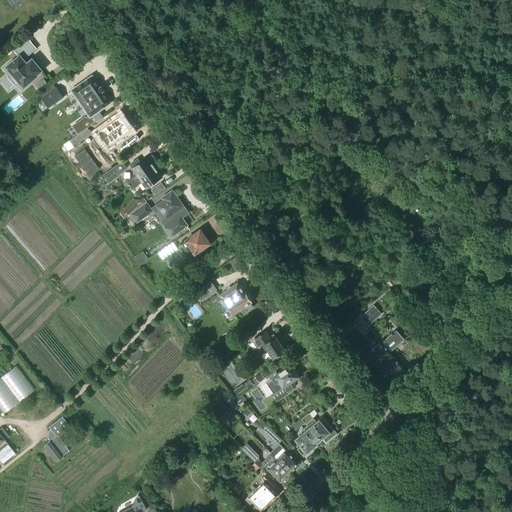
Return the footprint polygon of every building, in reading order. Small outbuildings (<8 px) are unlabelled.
[(57,1),(48,8),(52,13),(61,5),(57,1)] [(20,56),(8,67),(12,73),(10,75),(17,84),(20,82),(24,87),(37,76),(36,75),(42,71),(33,60),(27,65),(23,60),(36,49),(27,39),(16,47),(23,55),(21,57),(20,56)] [(73,125),(79,134),(87,128),(92,125),(91,124),(101,117),(98,112),(111,104),(96,82),(92,77),(72,91),(89,115),(86,117),(86,116),(73,125)] [(41,90),(48,84),(43,79),(37,85),(41,90)] [(48,109),(63,98),(56,88),(41,98),(48,109)] [(121,117),(97,133),(107,147),(130,130),(121,117)] [(87,128),(79,134),(69,141),(75,148),(81,144),(80,143),(92,134),(87,128)] [(140,164),(138,159),(130,165),(137,175),(127,182),(129,185),(135,181),(139,178),(154,168),(147,159),(140,164)] [(126,169),(126,168),(122,162),(103,175),(109,183),(118,176),(117,175),(126,169)] [(161,178),(154,168),(139,178),(142,182),(147,188),(161,178)] [(135,181),(129,185),(132,190),(138,185),(135,181)] [(165,188),(161,183),(153,188),(157,194),(165,188)] [(166,201),(154,210),(162,221),(167,217),(172,224),(165,228),(171,237),(186,226),(181,218),(187,213),(181,205),(182,204),(177,198),(176,198),(172,192),(164,198),(166,201)] [(133,200),(130,204),(135,212),(147,203),(144,199),(143,199),(142,200),(141,200),(141,201),(140,201),(139,201),(138,201),(137,201),(136,201),(135,201),(134,200),(133,200)] [(137,223),(153,212),(147,203),(135,212),(131,214),(137,223)] [(204,248),(209,244),(200,231),(182,244),(186,249),(190,247),(195,254),(197,253),(198,255),(205,250),(204,248)] [(177,249),(172,243),(159,253),(163,259),(177,249)] [(414,280),(408,274),(404,277),(409,284),(414,280)] [(201,301),(217,290),(211,282),(195,293),(201,301)] [(240,286),(238,283),(220,295),(233,315),(244,308),(246,312),(253,307),(250,303),(252,302),(246,293),(245,294),(240,286)] [(162,287),(157,290),(161,295),(166,291),(162,287)] [(374,306),(361,317),(369,326),(382,315),(374,306)] [(380,342),(366,355),(375,366),(390,353),(404,341),(395,330),(382,340),(384,342),(382,344),(380,342)] [(244,343),(253,337),(249,331),(240,338),(244,343)] [(259,349),(264,345),(263,345),(271,340),(269,338),(265,332),(253,340),(254,342),(253,343),(257,348),(258,347),(259,349)] [(274,360),(286,352),(274,334),(269,338),(271,340),(263,345),(264,345),(268,352),(267,353),(271,358),(272,358),(274,360)] [(389,381),(404,368),(390,353),(375,366),(389,381)] [(291,366),(266,383),(274,393),(272,394),(277,402),(289,394),(288,392),(294,388),(290,383),(299,377),(298,376),(299,374),(296,370),(294,371),(291,366)] [(0,410),(1,412),(3,413),(32,393),(15,367),(0,377),(0,410)] [(259,383),(265,379),(260,373),(254,377),(255,377),(250,381),(250,380),(244,384),(248,390),(250,389),(254,386),(253,385),(258,381),(259,383)] [(309,413),(298,423),(301,426),(305,423),(307,426),(303,429),(305,432),(316,444),(323,439),(326,443),(334,436),(332,434),(334,432),(322,418),(316,423),(312,419),(313,419),(309,413)] [(228,417),(233,422),(237,419),(232,414),(228,417)] [(54,461),(69,451),(60,440),(65,435),(63,432),(70,426),(62,417),(49,427),(51,430),(50,432),(50,433),(49,438),(48,438),(50,441),(43,446),(54,461)] [(282,440),(267,426),(263,430),(277,445),(282,440)] [(0,443),(9,436),(2,428),(0,429),(0,443)] [(316,444),(305,432),(296,440),(301,447),(298,450),(304,457),(307,455),(307,453),(317,445),(316,444)] [(347,433),(343,437),(347,441),(351,438),(347,433)] [(291,474),(272,455),(267,460),(269,461),(264,466),(259,461),(259,456),(247,444),(242,449),(263,470),(265,467),(280,482),(285,477),(285,478),(287,478),(291,474)] [(286,451),(279,444),(270,453),(272,455),(291,474),(295,470),(295,469),(294,468),(299,463),(286,451)] [(0,461),(2,464),(16,454),(8,445),(0,451),(0,461)] [(256,471),(260,467),(255,462),(251,466),(256,471)] [(269,503),(277,495),(272,490),(274,488),(266,479),(255,489),(269,503)] [(237,495),(241,491),(236,486),(232,489),(237,495)] [(261,511),(269,503),(255,489),(245,499),(254,508),(256,506),(261,511)] [(126,511),(129,509),(121,496),(101,511),(126,511)]
